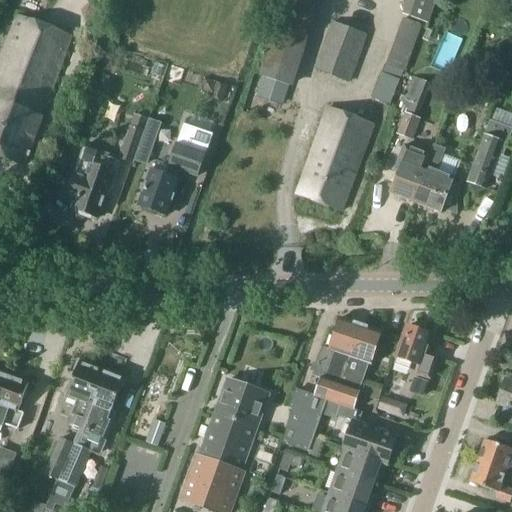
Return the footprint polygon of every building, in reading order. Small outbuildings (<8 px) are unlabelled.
[(256,97),(282,106),(288,86),(294,88),(308,43),(307,43),(316,15),(317,15),(321,0),(283,0),(283,4),(274,2),(272,9),(280,12),(260,77),(262,78),(256,97)] [(407,0),(402,16),(405,16),(428,25),(436,0),(407,0)] [(72,36),(19,16),(0,66),(0,156),(24,165),(72,36)] [(382,73),(381,73),(371,99),(390,106),(399,80),(401,81),(404,72),(405,73),(423,25),(404,19),(386,65),(385,64),(382,73)] [(351,83),(368,35),(333,21),(315,70),(351,83)] [(200,90),(212,95),(210,99),(223,103),(228,86),(204,78),(200,90)] [(414,79),(402,112),(405,113),(397,135),(413,141),(421,119),(418,118),(430,84),(414,79)] [(342,211),(373,124),(329,108),(298,194),(342,211)] [(491,121),(468,182),(486,189),(499,155),(504,156),(511,135),(511,115),(497,110),(493,122),(491,121)] [(84,146),(65,198),(76,203),(73,211),(98,220),(103,207),(104,207),(110,189),(112,190),(119,171),(123,161),(123,160),(133,163),(142,138),(144,131),(148,119),(135,114),(130,126),(119,158),(84,146)] [(152,170),(139,206),(166,217),(183,169),(203,176),(217,137),(185,126),(167,175),(152,170)] [(142,138),(133,163),(146,168),(155,142),(142,138)] [(403,164),(391,194),(416,204),(434,154),(407,144),(400,163),(403,164)] [(454,177),(461,162),(435,151),(434,154),(416,204),(441,214),(455,177),(454,177)] [(314,376),(322,379),(322,378),(339,384),(341,380),(343,381),(362,326),(341,319),(330,350),(324,348),(314,376)] [(408,327),(394,364),(410,370),(412,363),(419,366),(417,374),(429,378),(436,359),(424,355),(431,335),(422,332),(421,327),(414,325),(411,328),(408,327)] [(340,406),(341,405),(354,409),(360,392),(358,391),(367,364),(371,365),(382,334),(362,326),(343,381),(341,380),(339,384),(322,378),(322,379),(316,396),(327,400),(326,401),(327,402),(340,406)] [(80,363),(67,396),(81,401),(76,413),(84,416),(102,372),(80,363)] [(0,399),(8,376),(0,372),(0,399)] [(46,509),(47,510),(45,511),(53,511),(56,505),(66,510),(76,488),(90,452),(96,455),(115,413),(112,412),(125,380),(102,372),(84,416),(80,427),(79,429),(73,444),(57,481),(58,481),(46,509)] [(0,429),(1,430),(3,425),(19,431),(25,414),(19,412),(29,383),(8,376),(0,399),(0,429)] [(200,457),(197,456),(179,501),(208,511),(231,511),(244,474),(241,473),(270,396),(229,380),(200,457)] [(511,383),(507,382),(499,404),(511,408),(511,383)] [(289,408),(292,409),(283,444),(309,453),(327,402),(326,401),(327,400),(316,396),(308,393),(296,389),(289,408)] [(380,408),(403,415),(405,406),(382,399),(380,408)] [(340,406),(337,416),(354,422),(359,424),(363,413),(354,409),(341,405),(340,406)] [(71,426),(79,429),(80,427),(84,416),(76,413),(71,426)] [(398,437),(354,422),(344,449),(389,464),(398,437)] [(45,476),(57,481),(73,444),(60,439),(45,476)] [(315,439),(309,455),(317,458),(323,442),(315,439)] [(511,450),(486,441),(478,463),(507,473),(511,459),(511,450)] [(0,492),(2,493),(16,454),(0,448),(0,492)] [(344,450),(345,450),(337,472),(374,485),(378,475),(383,477),(387,465),(388,465),(389,464),(344,449),(344,450)] [(286,454),(280,471),(288,474),(291,467),(299,470),(303,460),(294,457),(286,454)] [(471,484),(499,494),(497,499),(510,504),(511,498),(511,490),(502,487),(507,473),(478,463),(471,484)] [(374,485),(337,472),(329,495),(371,509),(376,496),(371,494),(374,485)] [(278,477),(272,493),(280,496),(286,480),(278,477)] [(312,511),(315,511),(370,511),(371,509),(329,495),(328,498),(317,494),(312,511)] [(270,500),(265,511),(274,511),(278,503),(270,500)]
